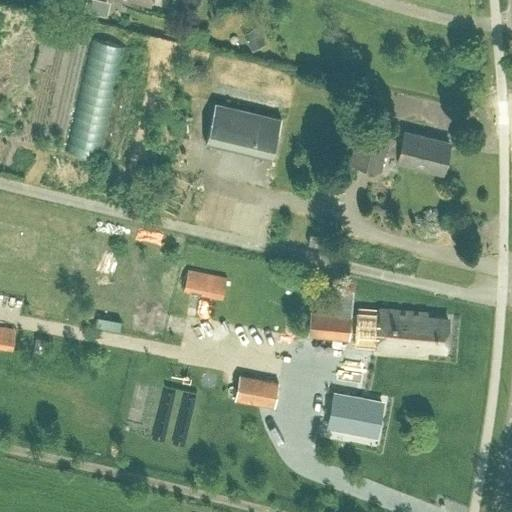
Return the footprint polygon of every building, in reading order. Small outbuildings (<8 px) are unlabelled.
[(123,0),(93,0),(93,11),(122,15),(123,0)] [(109,150),(115,78),(85,75),(79,147),(109,150)] [(214,100),(204,142),(271,158),(281,115),(214,100)] [(440,169),(447,140),(402,129),(400,137),(387,134),(388,127),(358,119),(348,160),(379,167),(383,150),(397,154),(395,159),(440,169)] [(319,244),(322,234),(308,231),(305,241),(319,244)] [(0,248),(34,252),(36,239),(0,234),(0,248)] [(308,267),(293,266),(291,282),(306,283),(308,267)] [(190,290),(224,292),(224,278),(191,276),(190,290)] [(331,288),(305,286),(302,313),(307,313),(308,313),(306,334),(327,336),(331,288)] [(445,316),(426,314),(427,310),(379,306),(376,346),(421,350),(422,347),(443,348),(445,316)] [(0,346),(11,348),(14,326),(0,323),(0,346)] [(272,404),(277,380),(238,372),(233,397),(272,404)] [(334,391),(327,425),(374,433),(381,400),(334,391)]
